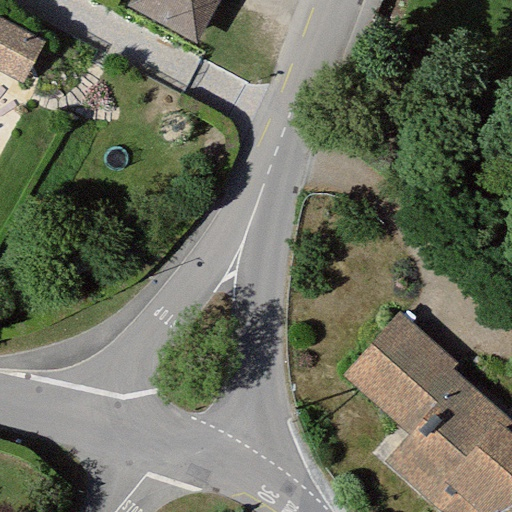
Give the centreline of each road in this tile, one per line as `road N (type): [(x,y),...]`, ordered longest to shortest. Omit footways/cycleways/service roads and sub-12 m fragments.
road 1 (residential): [(254,213),(102,382),(82,416)]
road 2 (residential): [(239,467),(258,406),(254,213)]
road 3 (residential): [(254,213),(339,0)]
